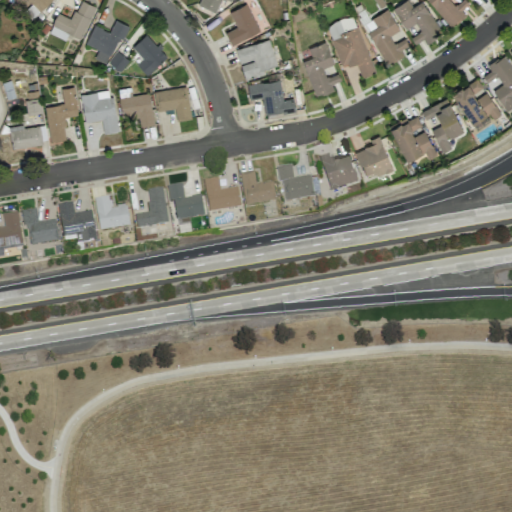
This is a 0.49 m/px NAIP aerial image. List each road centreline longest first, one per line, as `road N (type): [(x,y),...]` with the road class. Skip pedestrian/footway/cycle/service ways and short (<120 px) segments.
road 1 (residential): [(511,7),(445,63),(334,123),(0,183)]
road 2 (motorway): [(511,209),(0,298)]
road 3 (motorway): [(511,161),(434,197),(120,277)]
road 4 (motorway): [(167,313),(511,252)]
road 5 (motorway): [(167,313),(511,290)]
road 6 (motorway): [(0,342),(167,313)]
road 7 (residential): [(151,0),(204,61),(228,146)]
